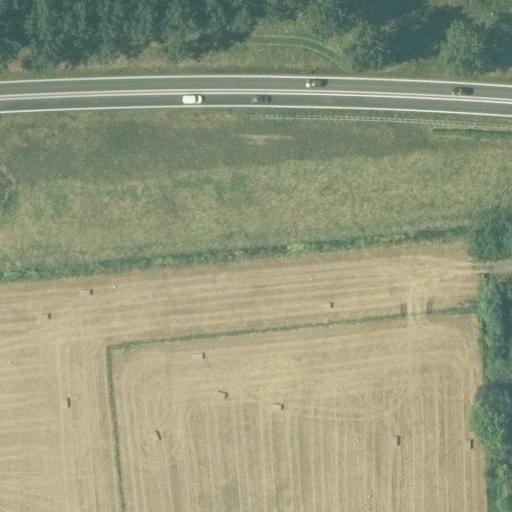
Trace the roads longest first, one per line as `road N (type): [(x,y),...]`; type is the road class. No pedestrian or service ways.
road 1 (motorway): [(495,33),(0,87)]
road 2 (trunk): [(0,99),(403,95)]
